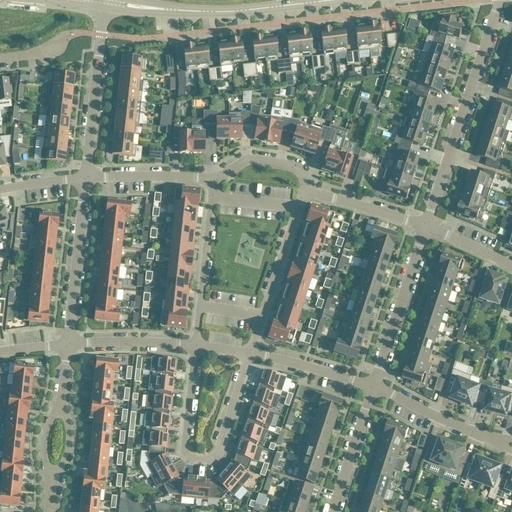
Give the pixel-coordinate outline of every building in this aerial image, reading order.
[(440,32),(436,31),(434,38),(446,42),(448,36),(459,40),(463,27),(455,25),(456,21),(446,18),(445,21),(443,21),(440,32)] [(410,19),(407,28),(418,32),(421,22),(417,21),(410,19)] [(366,27),(369,50),(380,49),(377,26),(377,25),(366,26),(366,27)] [(369,50),(366,27),(355,28),(358,52),(369,50)] [(343,30),(332,31),(334,54),(345,53),(346,53),(343,30)] [(332,31),(321,32),(323,56),(324,56),(334,54),(332,31)] [(297,35),(300,58),(311,57),(309,34),(308,34),(308,33),(297,35)] [(394,47),(399,34),(386,35),(387,48),(394,47)] [(300,58),(297,35),(286,36),(289,60),(300,58)] [(274,38),(263,39),(265,58),(265,62),(276,61),(277,61),(274,38)] [(444,48),(446,42),(434,38),(432,44),(429,54),(451,62),(454,51),(444,48)] [(263,39),(252,40),(254,59),(265,58),(263,39)] [(240,42),(239,42),(239,41),(229,43),(231,62),(242,61),(240,42)] [(231,62),(229,43),(218,44),(220,68),(221,68),(232,66),(231,62)] [(205,46),(194,47),(197,71),(208,69),(205,46)] [(194,47),(184,48),(183,48),(186,72),(197,71),(194,47)] [(353,65),(352,52),(346,53),(345,53),(347,66),(353,65)] [(360,64),(358,52),(352,52),(353,65),(360,64)] [(145,60),(134,58),(134,54),(124,56),(124,57),(122,57),(121,68),(139,70),(139,71),(144,71),(145,60)] [(448,68),(451,62),(429,54),(425,65),(430,66),(447,72),(448,68)] [(319,69),(317,56),(311,57),(312,70),(319,69)] [(325,68),(324,56),(323,56),(317,56),(319,69),(325,68)] [(284,73),(283,60),(277,61),(276,61),(278,74),(284,73)] [(291,73),(289,60),(283,60),(284,73),(291,73)] [(255,64),(249,64),(250,77),(257,77),(255,64)] [(427,76),(444,82),(447,72),(430,66),(425,65),(422,75),(427,76)] [(138,81),(139,71),(139,70),(121,68),(120,79),(138,81)] [(221,68),(220,68),(214,69),(216,81),(222,81),(221,68)] [(511,69),(506,68),(503,78),(511,80),(511,69)] [(216,81),(214,69),(208,69),(209,82),(216,81)] [(73,76),(72,76),(72,72),(64,73),(64,75),(53,74),(51,85),(72,87),(73,76)] [(184,72),(177,73),(178,86),(177,100),(184,100),(185,85),(184,72)] [(29,76),(20,75),(19,81),(34,83),(35,74),(29,73),(29,76)] [(440,93),(444,82),(427,76),(422,75),(418,85),(416,91),(429,95),(430,89),(440,93)] [(511,80),(503,78),(501,78),(499,84),(501,84),(499,89),(509,92),(507,98),(511,99),(511,80)] [(143,81),(138,81),(120,79),(119,89),(137,91),(142,92),(143,81)] [(7,80),(0,80),(0,126),(1,127),(0,117),(0,110),(1,110),(3,108),(2,107),(10,106),(9,94),(11,94),(10,86),(8,87),(7,80)] [(72,87),(51,85),(49,84),(48,95),(53,95),(53,96),(71,98),(72,87)] [(141,103),(142,92),(137,91),(119,89),(118,100),(141,103)] [(427,101),(429,95),(416,91),(414,98),(417,98),(413,109),(416,110),(416,109),(433,115),(437,104),(427,101)] [(251,93),(242,94),(242,106),(250,106),(251,93)] [(70,108),(71,98),(53,96),(53,95),(48,95),(47,106),(51,107),(52,106),(70,108)] [(143,98),(140,119),(147,120),(149,109),(151,99),(143,98)] [(387,107),(389,101),(381,98),(379,104),(387,107)] [(139,113),(141,103),(118,100),(117,111),(135,113),(139,113)] [(494,104),(491,115),(508,121),(511,122),(511,103),(506,102),(504,107),(494,104)] [(68,119),(70,108),(52,106),(51,107),(50,117),(68,119)] [(431,122),(433,115),(416,109),(416,110),(412,120),(430,125),(431,122)] [(139,113),(135,113),(117,111),(115,122),(133,124),(138,125),(139,113)] [(278,144),(281,130),(288,132),(291,120),(292,112),(282,111),(281,119),(270,117),(266,143),(271,144),(272,143),(278,144)] [(228,119),(217,119),(217,112),(210,112),(210,125),(216,125),(216,140),(228,140),(228,119)] [(248,126),(250,113),(241,112),(241,114),(228,113),(228,119),(228,140),(241,140),(241,125),(248,126)] [(379,120),(381,114),(373,112),(371,117),(379,120)] [(270,117),(258,115),(258,114),(250,113),(248,126),(256,127),(254,141),(260,142),(266,143),(270,117)] [(511,126),(511,122),(508,121),(491,115),(487,125),(505,131),(509,132),(510,133),(511,126)] [(67,130),(68,119),(50,117),(46,116),(44,127),(67,130)] [(302,151),(310,127),(299,123),(299,122),(291,120),(288,132),(295,134),(290,147),(302,151)] [(429,126),(430,125),(412,120),(409,129),(409,130),(426,135),(429,126)] [(132,134),(133,124),(115,122),(114,132),(132,134)] [(375,136),(378,126),(370,124),(367,134),(375,136)] [(506,143),(509,132),(505,131),(487,125),(484,135),(501,141),(506,143)] [(192,153),(192,133),(191,133),(180,133),(180,126),(174,126),(173,139),(179,139),(179,153),(192,153)] [(66,141),(67,130),(44,127),(43,138),(66,141)] [(204,153),(204,127),(191,127),(191,133),(192,133),(192,153),(204,153)] [(302,151),(314,155),(319,139),(325,141),(329,129),(322,127),(321,130),(310,127),(302,151)] [(423,146),(426,135),(409,130),(409,129),(405,128),(401,139),(399,145),(411,149),(413,143),(423,146)] [(329,129),(325,141),(331,144),(335,131),(329,129)] [(131,145),(132,134),(114,132),(113,143),(131,145)] [(341,145),(345,134),(338,132),(334,143),(341,145)] [(506,143),(501,141),(484,135),(481,146),(498,151),(503,153),(506,143)] [(0,138),(0,141),(0,167),(0,165),(4,165),(2,154),(8,154),(8,153),(10,137),(0,137),(0,138)] [(65,151),(66,141),(43,138),(42,149),(65,151)] [(352,154),(353,154),(359,156),(360,151),(363,144),(356,142),(352,153),(352,154)] [(136,146),(131,145),(113,143),(112,155),(135,157),(136,146)] [(333,174),(341,149),(330,145),(321,170),(333,174)] [(409,154),(411,149),(399,145),(397,151),(394,161),(415,168),(419,158),(409,154)] [(494,162),(498,151),(481,146),(477,156),(487,160),(485,166),(497,170),(499,163),(494,162)] [(64,162),(65,151),(42,149),(41,148),(40,160),(64,162)] [(161,160),(163,149),(156,148),(154,159),(161,160)] [(345,178),(351,159),(353,154),(352,154),(352,153),(341,149),(333,174),(345,178)] [(412,179),(415,168),(394,161),(390,172),(412,179)] [(368,175),(371,166),(360,162),(357,169),(364,171),(363,173),(368,175)] [(364,171),(357,169),(354,181),(360,183),(363,173),(364,171)] [(472,172),(468,183),(490,190),(494,179),(496,173),(484,169),(482,175),(472,172)] [(409,189),(412,179),(390,172),(387,181),(409,189)] [(410,189),(409,189),(387,181),(386,181),(382,192),(389,194),(388,196),(393,198),(394,196),(406,200),(410,189)] [(490,190),(468,183),(465,193),(487,200),(490,190)] [(198,191),(175,188),(173,204),(176,205),(176,204),(197,207),(198,191)] [(483,210),(487,200),(465,193),(462,203),(483,210)] [(129,215),(130,203),(107,201),(106,213),(124,215),(129,215)] [(485,211),(483,210),(462,203),(461,202),(457,213),(469,217),(469,219),(474,221),(474,219),(477,220),(481,222),(485,211)] [(196,218),(197,207),(176,204),(176,205),(174,215),(196,218)] [(334,214),(311,206),(307,221),(327,228),(329,229),(334,214)] [(0,238),(2,238),(2,232),(12,233),(14,214),(7,214),(7,215),(5,215),(4,208),(0,209),(0,238)] [(18,210),(16,222),(23,223),(24,210),(18,210)] [(35,225),(38,225),(56,227),(57,227),(58,215),(48,214),(48,211),(41,211),(41,213),(36,213),(35,225)] [(123,225),(124,215),(106,213),(104,223),(123,225)] [(194,228),(196,218),(174,215),(173,226),(194,228)] [(508,230),(511,220),(505,218),(502,227),(508,230)] [(324,238),(327,228),(307,221),(303,231),(324,238)] [(122,236),(123,225),(104,223),(103,234),(122,236)] [(55,237),(56,227),(38,225),(37,235),(55,237)] [(193,239),(194,228),(173,226),(172,237),(193,239)] [(396,235),(374,228),(370,239),(375,241),(375,240),(393,246),(396,235)] [(320,248),(324,238),(303,231),(300,242),(320,248)] [(121,246),(122,236),(103,234),(102,244),(121,246)] [(54,248),(55,237),(37,235),(36,246),(54,248)] [(192,249),(193,239),(172,237),(171,247),(192,249)] [(389,256),(393,246),(375,240),(375,241),(372,250),(389,256)] [(317,258),(320,248),(300,242),(297,252),(317,258)] [(119,257),(121,246),(102,244),(101,255),(119,257)] [(53,259),(54,248),(36,246),(34,257),(53,259)] [(191,260),(192,249),(171,247),(170,258),(192,260),(191,260)] [(386,267),(389,256),(372,250),(368,261),(386,267)] [(313,269),(317,258),(297,252),(293,262),(313,269)] [(440,265),(440,266),(441,265),(458,271),(461,272),(465,261),(460,260),(461,257),(454,255),(453,257),(444,254),(440,265)] [(118,268),(119,257),(101,255),(100,266),(118,268)] [(52,269),(53,259),(34,257),(33,267),(52,269)] [(192,260),(170,258),(168,268),(190,271),(191,260),(192,260)] [(349,269),(352,262),(346,260),(343,267),(349,269)] [(383,277),(386,267),(368,261),(365,271),(383,277)] [(310,279),(313,269),(293,262),(290,272),(289,272),(310,279)] [(455,281),(458,271),(441,265),(440,266),(437,275),(455,281)] [(117,279),(118,268),(100,266),(99,277),(117,279)] [(51,280),(52,269),(33,267),(32,278),(51,280)] [(189,281),(190,271),(168,268),(167,279),(189,281)] [(379,287),(383,277),(365,271),(362,281),(379,287)] [(307,289),(310,279),(289,272),(289,273),(290,273),(287,282),(307,289)] [(503,278),(500,277),(500,278),(496,277),(496,276),(490,274),(485,288),(479,287),(475,300),(481,302),(482,299),(498,304),(506,282),(502,281),(503,278)] [(451,291),(455,281),(437,275),(434,286),(451,291)] [(116,290),(117,279),(99,277),(97,288),(116,290)] [(49,291),(51,280),(32,278),(31,289),(49,291)] [(187,292),(189,281),(167,279),(166,290),(187,292)] [(376,297),(379,287),(362,281),(358,292),(376,297)] [(304,299),(307,289),(287,282),(283,293),(304,299)] [(448,302),(451,291),(434,286),(430,296),(448,302)] [(115,300),(116,290),(97,288),(96,298),(115,300)] [(48,302),(49,291),(31,289),(30,300),(48,302)] [(186,303),(187,292),(166,290),(165,300),(186,303)] [(330,291),(329,298),(336,300),(338,292),(330,291)] [(372,308),(376,297),(358,292),(355,302),(372,308)] [(300,309),(304,299),(283,293),(280,303),(300,309)] [(445,312),(448,302),(430,296),(427,306),(445,312)] [(114,311),(115,300),(96,298),(95,309),(114,311)] [(47,312),(48,302),(30,300),(29,310),(47,312)] [(185,314),(186,303),(165,300),(164,311),(185,314)] [(369,318),(372,308),(355,302),(351,312),(369,318)] [(297,320),(300,309),(280,303),(276,313),(297,320)] [(441,323),(445,312),(427,306),(424,317),(441,323)] [(14,309),(7,308),(5,321),(12,321),(14,309)] [(47,312),(29,310),(24,309),(23,321),(29,322),(29,325),(36,325),(36,323),(46,324),(47,312)] [(119,311),(114,311),(95,309),(94,320),(117,323),(119,311)] [(183,329),(185,314),(164,311),(161,311),(160,326),(183,329)] [(366,328),(369,318),(351,312),(348,322),(366,328)] [(294,330),(297,320),(276,313),(273,323),(293,330),(294,330)] [(438,333),(441,323),(424,317),(420,327),(438,333)] [(362,338),(366,328),(348,322),(345,333),(362,338)] [(291,346),(296,331),(294,330),(293,330),(273,323),(268,338),(291,346)] [(435,343),(438,333),(420,327),(417,337),(435,343)] [(359,349),(362,338),(345,333),(341,342),(341,343),(359,349)] [(431,353),(435,343),(417,337),(413,347),(431,353)] [(355,359),(359,349),(341,343),(341,342),(337,341),(333,352),(355,359)] [(428,364),(428,363),(431,353),(413,347),(410,358),(428,364)] [(488,353),(486,359),(493,361),(495,355),(488,353)] [(112,358),(106,358),(106,360),(96,359),(95,371),(112,372),(116,373),(118,361),(112,361),(112,358)] [(150,378),(174,380),(172,380),(173,374),(174,374),(176,363),(177,363),(177,361),(170,360),(168,360),(152,358),(150,372),(157,372),(156,378),(150,377),(150,378)] [(428,363),(428,364),(410,358),(407,368),(427,375),(428,375),(432,365),(428,363)] [(13,376),(13,375),(32,377),(33,366),(24,365),(25,362),(16,361),(16,364),(14,364),(13,376)] [(424,386),(427,375),(407,368),(407,367),(403,379),(412,382),(412,384),(418,387),(419,384),(424,386)] [(261,370),(260,372),(261,373),(257,384),(259,384),(257,389),(256,389),(279,397),(279,396),(273,394),(274,389),(281,391),(285,378),(269,373),(267,372),(268,372),(261,370)] [(468,383),(469,383),(471,377),(453,370),(446,392),(452,395),(450,398),(456,401),(458,402),(458,401),(461,402),(468,383)] [(111,383),(112,372),(95,371),(94,381),(111,383)] [(31,388),(32,377),(13,375),(13,376),(12,386),(31,388)] [(174,380),(150,378),(148,390),(155,391),(154,396),(148,396),(147,396),(172,399),(172,398),(170,398),(171,393),(172,393),(174,380)] [(445,381),(438,378),(434,390),(441,393),(445,381)] [(483,393),(484,389),(486,382),(481,380),(478,387),(469,383),(468,383),(461,402),(463,403),(463,404),(466,405),(466,404),(471,406),(473,403),(479,405),(483,393)] [(110,393),(111,383),(94,381),(93,392),(110,393)] [(30,399),(31,388),(12,386),(11,396),(11,397),(30,399)] [(299,386),(295,397),(301,400),(305,388),(299,386)] [(511,413),(511,389),(501,386),(500,393),(495,413),(497,414),(500,415),(506,416),(507,412),(511,413)] [(279,397),(256,389),(252,401),(253,402),(251,407),(250,406),(250,407),(273,414),(267,412),(269,407),(275,409),(279,397)] [(500,393),(489,390),(489,391),(484,389),(483,393),(479,405),(485,407),(484,410),(490,412),(492,413),(495,413),(500,393)] [(109,404),(110,393),(93,392),(92,402),(109,404)] [(342,402),(322,395),(318,406),(338,413),(342,402)] [(28,410),(30,399),(11,397),(11,396),(9,396),(8,407),(26,409),(26,410),(28,410)] [(172,399),(147,396),(146,409),(153,409),(152,415),(146,414),(145,415),(170,417),(168,417),(169,411),(170,411),(172,399)] [(113,404),(109,404),(92,402),(91,402),(90,413),(112,415),(113,404)] [(338,413),(318,406),(318,407),(319,407),(316,417),(334,422),(337,413),(338,413)] [(25,420),(26,410),(26,409),(8,407),(7,418),(25,420)] [(273,414),(250,407),(246,419),(247,419),(246,424),(244,424),(244,425),(267,432),(261,430),(263,424),(269,427),(273,414)] [(111,426),(112,415),(90,413),(89,419),(94,419),(93,424),(111,426)] [(170,417),(145,415),(144,427),(151,428),(150,433),(144,433),(143,433),(168,436),(168,435),(166,435),(167,430),(168,430),(170,417)] [(330,433),(334,422),(316,417),(313,427),(330,433)] [(24,431),(25,420),(7,418),(6,429),(24,431)] [(408,428),(389,422),(385,433),(405,439),(408,428)] [(109,437),(111,426),(93,424),(92,435),(109,437)] [(267,432),(244,425),(240,437),(241,437),(240,442),(238,442),(261,450),(262,449),(255,447),(257,442),(263,444),(267,432)] [(327,443),(330,433),(313,427),(310,437),(327,443)] [(23,442),(24,431),(6,429),(4,440),(23,442)] [(168,436),(143,433),(142,446),(149,446),(148,452),(164,454),(165,448),(166,448),(168,436)] [(405,439),(385,433),(386,433),(383,443),(400,449),(403,439),(405,439)] [(423,448),(427,436),(421,434),(417,446),(423,448)] [(108,448),(109,437),(92,435),(91,446),(108,448)] [(323,453),(327,443),(310,437),(306,448),(323,453)] [(442,469),(453,442),(445,439),(444,441),(440,439),(438,444),(432,442),(424,462),(442,469)] [(22,452),(23,442),(4,440),(3,450),(22,452)] [(261,450),(238,442),(234,454),(236,455),(234,460),(249,465),(251,460),(258,462),(261,450)] [(462,454),(464,449),(459,447),(460,445),(453,442),(442,469),(461,476),(468,456),(462,454)] [(397,459),(400,449),(383,443),(380,453),(397,459)] [(107,458),(108,448),(91,446),(90,456),(107,458)] [(320,463),(323,453),(306,448),(303,458),(320,463)] [(20,463),(21,463),(22,452),(3,450),(2,461),(20,463)] [(172,465),(168,457),(166,454),(165,455),(164,454),(148,452),(147,457),(150,463),(147,465),(153,475),(150,477),(151,477),(172,465)] [(393,469),(397,459),(380,453),(376,464),(393,469)] [(106,469),(107,458),(90,456),(89,467),(106,469)] [(317,474),(320,463),(303,458),(299,468),(317,474)] [(481,484),(490,460),(482,458),(482,459),(477,458),(472,470),(466,468),(459,487),(466,489),(469,479),(481,484)] [(249,465),(234,460),(232,462),(231,461),(223,471),(241,486),(250,477),(245,473),(248,468),(249,465)] [(496,479),(501,467),(496,465),(497,463),(490,460),(481,484),(492,488),(489,498),(495,500),(496,497),(502,481),(496,479)] [(23,463),(21,463),(20,463),(2,461),(1,472),(3,473),(3,472),(21,474),(23,463)] [(390,480),(393,469),(376,464),(373,474),(390,480)] [(178,479),(177,477),(178,476),(176,473),(172,465),(151,477),(157,488),(163,485),(168,495),(177,496),(178,479)] [(105,480),(106,469),(89,467),(88,472),(84,472),(83,477),(105,480)] [(313,484),(317,474),(299,468),(296,479),(313,484)] [(223,471),(217,477),(215,480),(216,481),(214,483),(212,499),(220,500),(228,492),(233,496),(241,486),(223,471)] [(20,485),(21,474),(3,472),(3,473),(2,483),(20,485)] [(387,490),(390,480),(373,474),(369,484),(387,490)] [(511,474),(509,483),(502,480),(502,481),(496,497),(503,499),(505,495),(509,497),(511,491),(511,474)] [(104,491),(105,480),(83,477),(82,489),(100,490),(104,491)] [(196,478),(187,477),(187,479),(183,478),(183,480),(178,479),(177,496),(181,496),(181,497),(194,499),(196,478)] [(214,483),(208,483),(209,481),(205,481),(205,479),(196,478),(194,499),(206,500),(207,499),(212,499),(214,483)] [(19,496),(20,485),(2,483),(1,493),(19,496)] [(312,488),(295,483),(291,493),(308,499),(312,488)] [(383,500),(387,490),(369,484),(366,495),(383,500)] [(98,501),(100,490),(82,489),(81,499),(98,501)] [(18,507),(19,496),(1,493),(0,493),(0,494),(0,504),(0,505),(0,508),(9,509),(9,506),(18,507)] [(305,509),(308,499),(291,493),(288,504),(305,509)] [(380,510),(383,500),(366,495),(363,505),(380,510)] [(259,507),(264,509),(269,499),(263,496),(259,507)] [(97,511),(98,501),(81,499),(80,509),(97,511)] [(118,511),(127,511),(125,500),(119,500),(118,511)] [(411,511),(413,511),(417,504),(412,501),(408,510),(411,511)]
